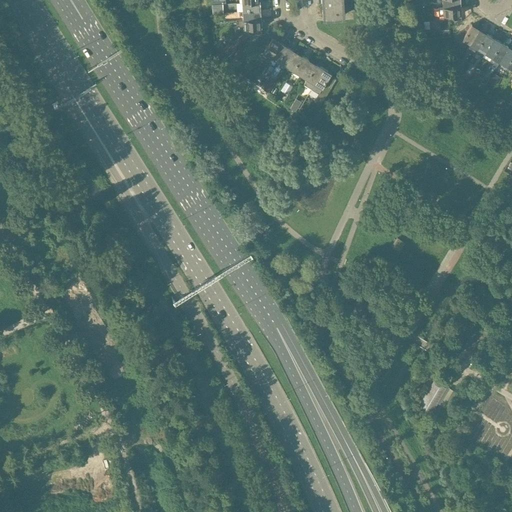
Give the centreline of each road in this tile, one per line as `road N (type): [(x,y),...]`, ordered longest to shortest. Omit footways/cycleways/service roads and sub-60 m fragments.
road 1 (trunk): [(79,84),(270,393),(327,511)]
road 2 (trunk): [(79,84),(85,124),(225,369),(284,511)]
road 3 (trunk): [(268,329),(59,0)]
road 4 (motorway): [(356,511),(268,329)]
road 5 (motorway): [(357,467),(318,392),(268,329)]
